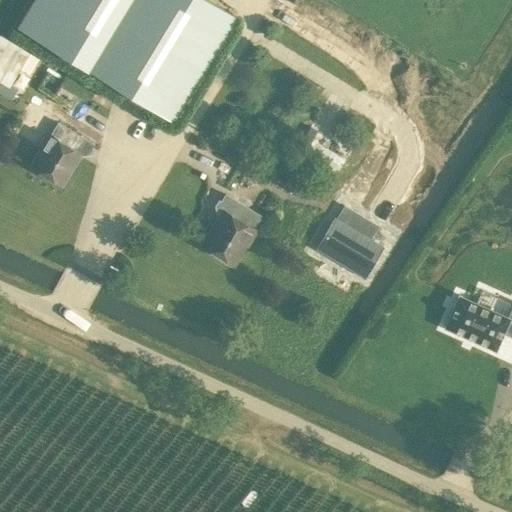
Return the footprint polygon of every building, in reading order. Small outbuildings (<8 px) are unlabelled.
[(234,21),(199,0),(127,0),(84,71),(170,126),(234,21)] [(86,154),(92,143),(57,122),(50,135),(48,133),(28,166),(61,185),(80,154),(82,155),(86,154)] [(294,175),(286,189),(297,195),(305,181),(294,175)] [(232,262),(259,215),(225,193),(217,205),(223,209),(203,245),(232,262)] [(382,244),(334,216),(315,247),(364,275),(382,244)] [(511,287),(488,273),(466,303),(495,320),(511,304),(511,287)]
